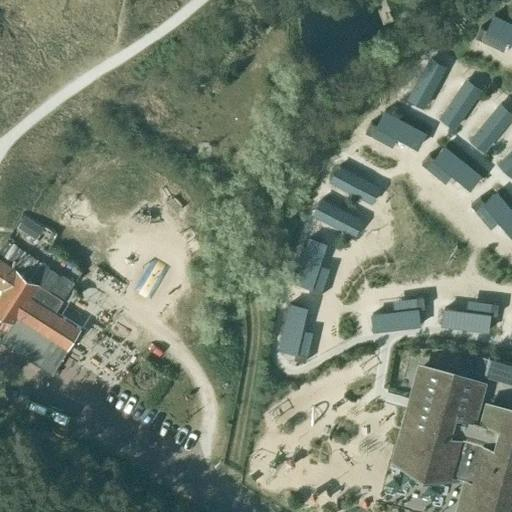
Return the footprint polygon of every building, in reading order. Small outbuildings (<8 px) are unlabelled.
[(511,23),(494,14),(486,29),(482,27),(476,38),(503,50),(507,41),(511,43),(511,23)] [(450,62),(434,53),(412,94),(427,103),(450,62)] [(486,85),(470,73),(442,114),(458,125),(486,85)] [(511,117),(511,106),(502,98),(472,135),(487,148),(511,117)] [(430,127),(387,105),(380,120),(375,117),(369,128),(395,142),(399,133),(421,144),(430,127)] [(485,170),(447,141),(437,154),(432,150),(425,159),(448,178),(455,170),(474,185),(485,170)] [(511,148),(501,160),(511,170),(511,148)] [(385,182),(341,159),(332,178),(376,200),(385,182)] [(511,201),(499,187),(488,197),(484,193),(475,201),(493,223),(502,216),(511,228),(511,201)] [(367,216),(324,194),(315,212),(358,234),(367,216)] [(24,216),(18,226),(35,237),(41,227),(24,216)] [(323,260),(330,239),(312,233),(297,277),(314,282),(312,288),(323,292),(332,263),(323,260)] [(0,247),(0,313),(13,321),(1,340),(52,373),(68,348),(81,328),(56,311),(74,282),(41,261),(6,239),(0,247)] [(375,308),(377,326),(424,321),(422,304),(428,304),(427,293),(396,297),(397,305),(375,308)] [(447,302),(445,321),(492,326),(494,310),(500,310),(501,298),(471,295),(470,305),(447,302)] [(291,298),(281,344),(299,348),(297,355),(309,357),(316,327),(306,324),(311,303),(291,298)] [(511,362),(489,356),(483,375),(511,383),(511,362)] [(461,476),(463,477),(470,479),(461,511),(511,511),(511,410),(491,405),(485,424),(479,422),(476,421),(470,419),(477,393),(481,382),(425,365),(413,406),(397,459),(461,476)]
